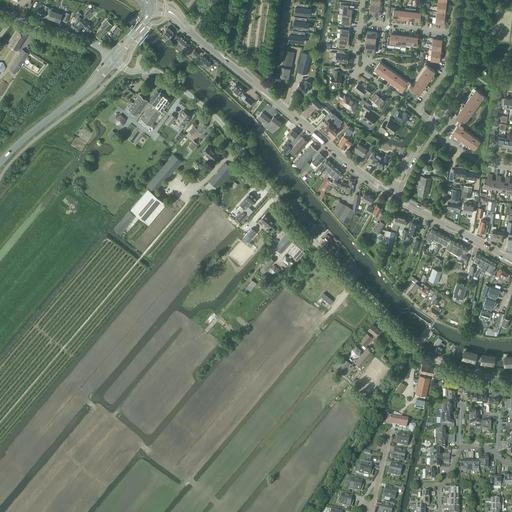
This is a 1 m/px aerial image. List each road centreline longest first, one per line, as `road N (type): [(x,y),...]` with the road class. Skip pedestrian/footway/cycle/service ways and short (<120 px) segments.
road 1 (residential): [(418,342),(302,230),(217,119),(164,75),(114,62)]
road 2 (tertiary): [(188,31),(390,193)]
road 3 (unknown): [(0,185),(55,124),(124,69)]
road 4 (tertiary): [(390,193),(511,262)]
road 5 (residential): [(435,123),(466,76),(476,0)]
